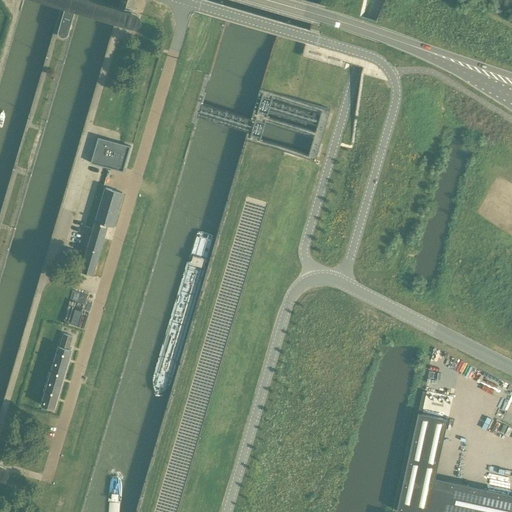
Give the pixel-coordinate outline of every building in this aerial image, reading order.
[(55,0),(68,4),(59,35),(63,36),(66,37),(75,6),(121,20),(129,22),(133,11),(128,10),(125,9),(95,0),(55,0)] [(261,87),(246,138),(285,149),(316,158),(330,107),(304,99),(261,87)] [(97,137),(90,162),(91,162),(90,162),(124,172),(125,172),(132,148),(131,147),(98,137),(97,137)] [(93,275),(107,227),(108,225),(113,226),(123,192),(106,187),(94,228),(86,226),(84,233),(92,235),(81,271),(93,275)] [(74,289),(71,298),(85,304),(89,295),(74,289)] [(80,325),(84,307),(70,303),(66,322),(80,325)] [(64,333),(60,346),(70,349),(71,346),(70,346),(73,336),(64,333)] [(70,349),(60,346),(59,346),(53,365),(65,369),(71,349),(70,349)] [(60,388),(65,369),(53,365),(47,385),(60,388)] [(54,408),(60,388),(47,385),(42,405),(54,408)] [(448,506),(447,511),(511,511),(511,504),(451,491),(451,492),(448,506)]
